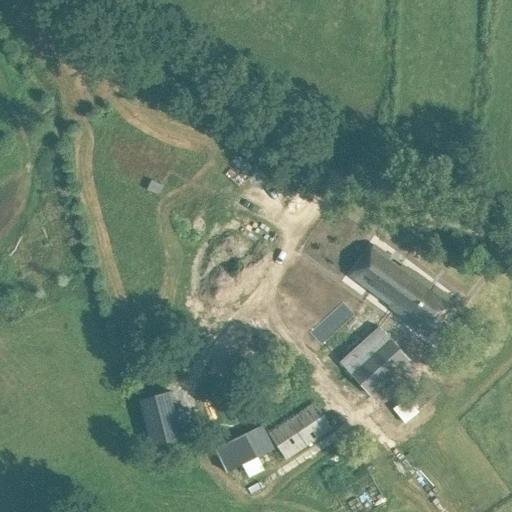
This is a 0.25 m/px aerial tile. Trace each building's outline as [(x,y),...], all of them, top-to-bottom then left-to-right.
[(224,210),(234,184),(172,160),(168,170),(160,167),(166,153),(115,133),(106,155),(155,174),(144,202),(153,206),(144,229),(202,251),(211,229),(179,217),(187,195),(224,210)] [(374,245),(350,275),(379,297),(382,293),(398,305),(394,310),(402,317),(402,318),(402,319),(404,317),(407,319),(405,321),(427,338),(455,300),(414,271),(412,273),(401,264),(399,268),(389,259),(391,256),(374,245)] [(352,352),(341,362),(370,394),(408,360),(388,338),(362,362),(352,352)] [(211,364),(216,372),(240,362),(236,353),(211,364)] [(275,366),(240,391),(253,410),(289,385),(275,366)] [(183,438),(171,390),(139,398),(151,446),(183,438)] [(408,396),(394,407),(405,422),(419,411),(408,396)] [(317,401),(269,433),(287,459),(334,427),(317,401)] [(241,405),(226,412),(231,421),(242,415),(242,413),(245,412),(241,405)]
